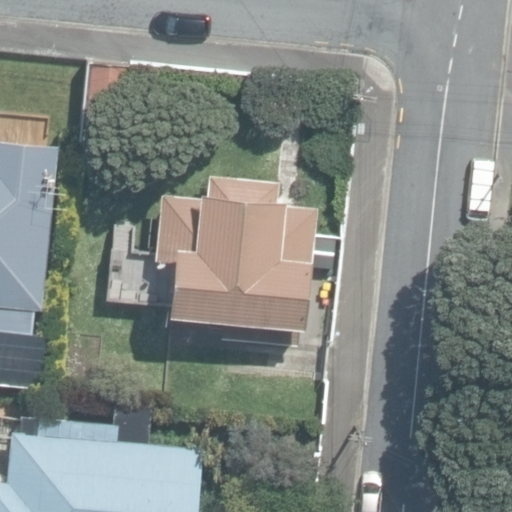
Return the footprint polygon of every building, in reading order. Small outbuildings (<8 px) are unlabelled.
[(83,141),(128,145),(136,63),(90,59),(83,141)] [(0,138),(0,328),(33,332),(55,145),(0,138)] [(222,334),(301,343),(317,204),(278,200),(280,179),(210,171),(208,194),(162,189),(154,259),(175,261),(169,310),(224,316),(222,334)] [(0,378),(38,381),(41,338),(0,335),(0,378)] [(73,376),(100,379),(104,352),(76,348),(73,376)] [(148,441),(152,403),(114,399),(112,420),(19,411),(17,427),(9,426),(4,477),(0,476),(0,511),(191,511),(197,445),(148,441)]
